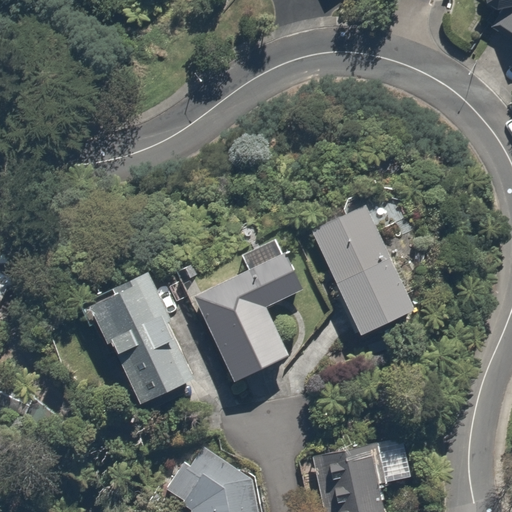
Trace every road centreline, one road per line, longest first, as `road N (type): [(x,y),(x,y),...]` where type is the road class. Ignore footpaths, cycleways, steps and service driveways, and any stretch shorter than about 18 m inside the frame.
road 1 (residential): [(0,154),(36,165),(108,160),(182,130),(291,61),(331,52),(395,61)]
road 2 (residential): [(511,308),(474,412),(474,511)]
road 3 (residential): [(395,61),(477,112),(511,164)]
